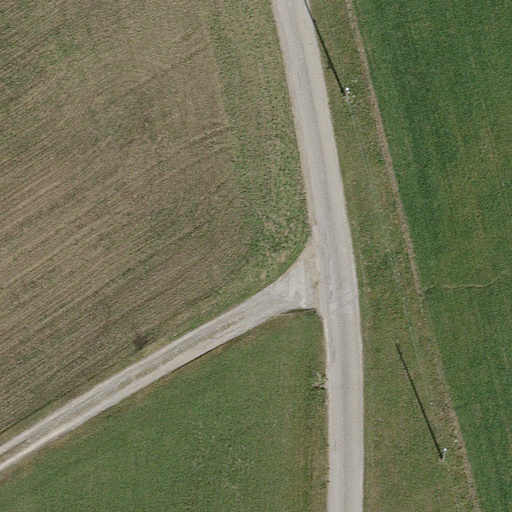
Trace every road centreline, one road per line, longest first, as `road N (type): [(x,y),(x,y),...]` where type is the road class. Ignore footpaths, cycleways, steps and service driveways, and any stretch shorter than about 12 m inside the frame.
road 1 (unclassified): [(347,511),(339,251),(292,0)]
road 2 (track): [(339,251),(0,464)]
